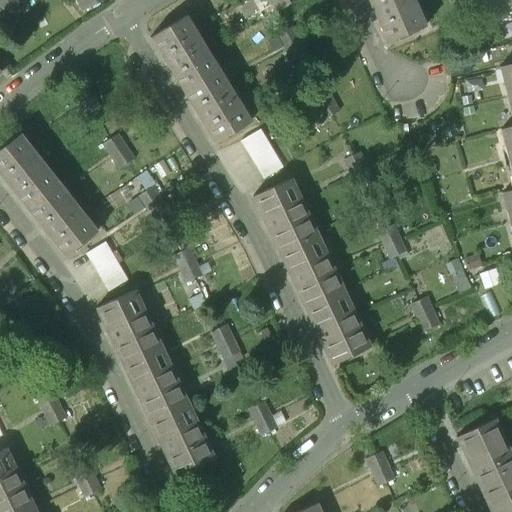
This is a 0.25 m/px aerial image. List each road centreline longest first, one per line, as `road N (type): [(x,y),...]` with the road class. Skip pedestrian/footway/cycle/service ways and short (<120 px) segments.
road 1 (residential): [(348,424),(247,206),(126,8)]
road 2 (residential): [(176,511),(86,327),(0,216)]
road 3 (residential): [(0,97),(126,8)]
road 4 (residential): [(417,382),(479,511)]
road 5 (residential): [(348,424),(254,503)]
